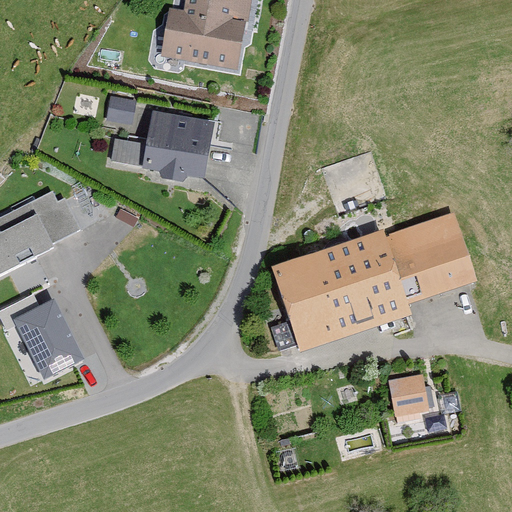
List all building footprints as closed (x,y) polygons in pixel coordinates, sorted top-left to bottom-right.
[(237,76),(249,0),(229,0),(229,2),(216,0),(184,0),(182,15),(166,13),(158,62),(237,76)] [(130,129),(133,106),(107,102),(104,126),(130,129)] [(214,128),(148,118),(144,146),(114,141),(110,162),(143,168),(142,174),(161,177),(160,182),(185,186),(186,180),(205,183),(214,128)] [(52,188),(0,213),(0,271),(83,231),(65,194),(57,199),(52,188)] [(381,236),(274,272),(302,354),(389,325),(394,338),(416,331),(408,307),(474,285),(452,218),(383,242),(381,236)] [(34,295),(0,311),(0,321),(5,332),(22,324),(47,378),(87,359),(57,296),(38,304),(34,295)] [(424,415),(419,378),(388,382),(393,420),(424,415)]
